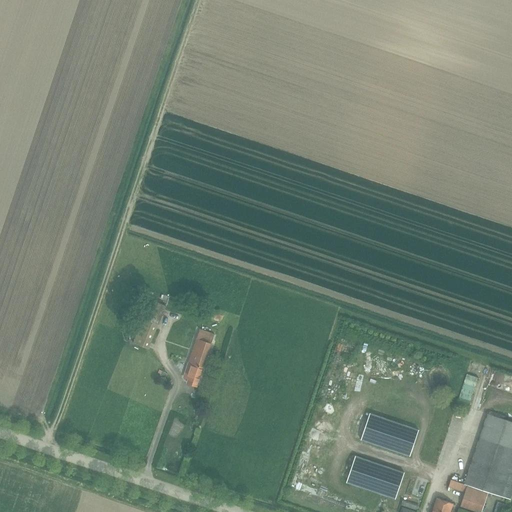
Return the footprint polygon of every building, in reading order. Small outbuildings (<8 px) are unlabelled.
[(134,343),(148,350),(167,307),(152,300),(152,301),(145,298),(138,316),(144,319),(134,343)] [(180,318),(183,312),(177,309),(175,315),(180,318)] [(200,330),(187,368),(184,377),(189,379),(187,383),(197,386),(215,335),(200,330)] [(480,397),(490,358),(479,356),(469,394),(480,397)] [(370,413),(361,440),(410,457),(419,430),(370,413)] [(461,507),(477,511),(481,511),(488,492),(510,500),(511,494),(511,422),(488,414),(465,484),(468,485),(461,507)] [(436,458),(438,452),(427,449),(425,454),(436,458)] [(404,473),(355,456),(346,483),(389,497),(395,499),(396,497),(404,473)] [(427,506),(428,494),(411,492),(410,502),(417,503),(417,505),(427,506)] [(437,499),(432,511),(450,511),(453,504),(437,499)]
